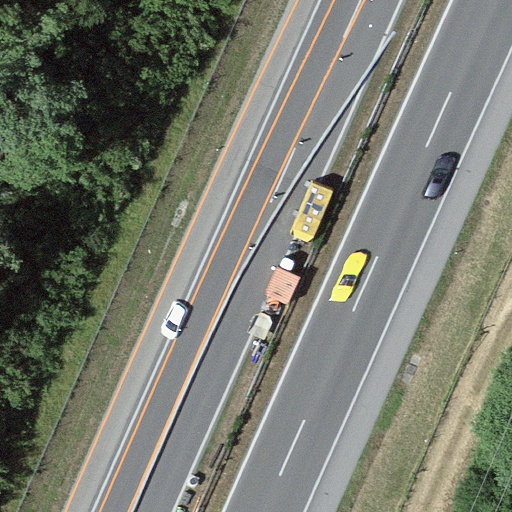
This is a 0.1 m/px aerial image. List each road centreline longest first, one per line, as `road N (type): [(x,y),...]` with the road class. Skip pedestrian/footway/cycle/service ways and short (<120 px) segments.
road 1 (motorway): [(362,0),(134,511)]
road 2 (motorway): [(265,511),(493,0)]
